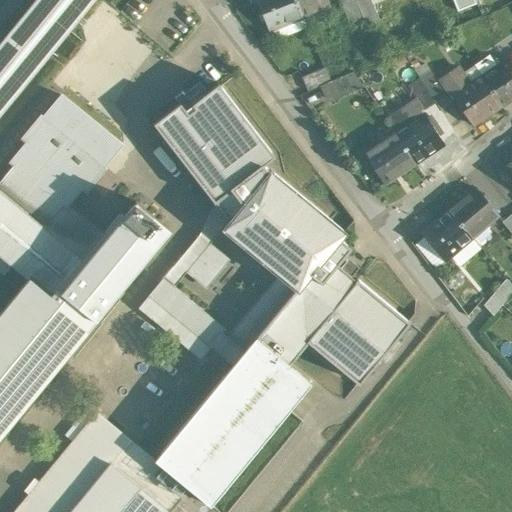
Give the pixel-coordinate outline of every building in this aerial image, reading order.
[(0,195),(0,111),(91,0),(37,0),(0,45),(0,272),(0,273),(9,262),(28,278),(51,297),(80,261),(0,195)] [(137,21),(155,0),(131,0),(123,10),(137,21)] [(294,0),(255,0),(268,31),(302,18),(294,0)] [(328,7),(325,0),(294,0),(302,18),(328,7)] [(353,0),(342,0),(339,2),(348,24),(361,18),(353,0)] [(378,21),(368,0),(353,0),(361,18),(365,27),(378,21)] [(511,98),(511,61),(510,59),(481,78),(500,106),(511,98)] [(425,66),(415,73),(419,80),(430,73),(425,66)] [(323,69),(301,78),(307,93),(322,86),(329,83),(323,69)] [(456,69),(440,80),(452,98),(468,87),(456,69)] [(329,83),(322,86),(329,100),(361,86),(352,73),(329,83)] [(444,96),(430,73),(419,80),(434,103),(444,96)] [(500,106),(481,78),(468,87),(452,98),(471,126),(500,106)] [(434,103),(419,80),(407,87),(422,110),(434,103)] [(285,301),(254,338),(288,366),(307,343),(358,385),(409,323),(355,279),(354,280),(351,277),(356,271),(345,262),(339,268),(336,265),(350,248),(339,240),(345,233),(263,165),(274,157),(217,84),(190,105),(194,109),(187,114),(179,104),(152,124),(213,204),(215,203),(228,220),(221,229),(294,290),(285,301)] [(408,105),(384,121),(394,136),(418,120),(408,105)] [(104,169),(40,116),(22,138),(27,142),(10,162),(14,166),(0,183),(0,195),(80,261),(99,238),(81,223),(84,220),(66,206),(81,188),(85,191),(104,169)] [(418,120),(394,136),(413,164),(442,145),(423,117),(418,120)] [(394,136),(365,155),(383,184),(413,164),(394,136)] [(511,161),(501,171),(511,183),(511,161)] [(475,190),(448,213),(470,238),(497,216),(475,190)] [(134,204),(124,217),(119,212),(118,214),(119,215),(99,238),(80,261),(51,297),(28,278),(27,280),(27,281),(0,313),(0,435),(95,319),(94,318),(110,299),(111,300),(112,299),(110,297),(165,230),(167,231),(168,230),(134,202),(133,203),(134,204)] [(448,213),(421,235),(443,261),(470,238),(448,213)] [(511,216),(503,224),(511,235),(511,216)] [(206,243),(184,269),(205,286),(226,260),(206,243)] [(146,294),(209,346),(220,333),(225,326),(161,276),(146,294)] [(511,287),(506,281),(486,304),(494,313),(511,292),(511,287)] [(268,288),(227,338),(243,352),(254,338),(285,301),(268,288)] [(227,338),(220,333),(209,346),(232,365),(243,352),(227,338)] [(232,365),(159,454),(159,453),(153,460),(186,487),(209,506),(215,500),(215,499),(310,384),(288,366),(254,338),(243,352),(232,365)] [(96,413),(13,511),(69,511),(109,464),(110,464),(130,441),(96,413)] [(153,460),(130,441),(110,464),(167,511),(168,511),(186,487),(153,460)] [(109,464),(69,511),(167,511),(110,464),(109,464)]
